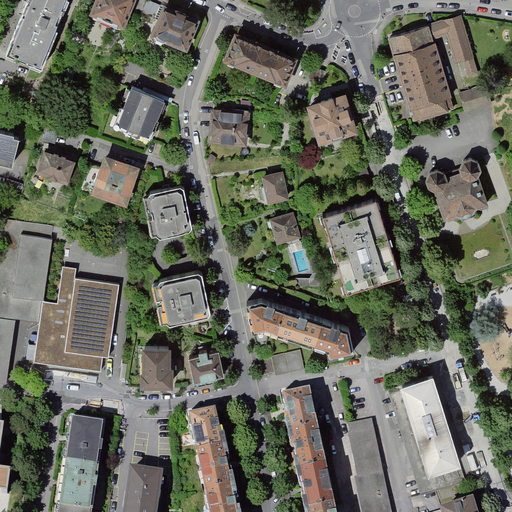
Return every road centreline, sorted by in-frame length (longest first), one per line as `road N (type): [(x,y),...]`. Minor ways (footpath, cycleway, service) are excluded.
road 1 (residential): [(224,10),(191,120),(250,390)]
road 2 (residential): [(354,11),(454,350)]
road 3 (residential): [(250,390),(134,404),(54,395),(38,511)]
road 4 (residential): [(511,504),(495,488),(454,350)]
road 5 (residential): [(367,368),(389,423),(399,511)]
road 6 (residential): [(224,10),(302,41),(324,39),(354,11)]
road 7 (residential): [(250,390),(275,511)]
